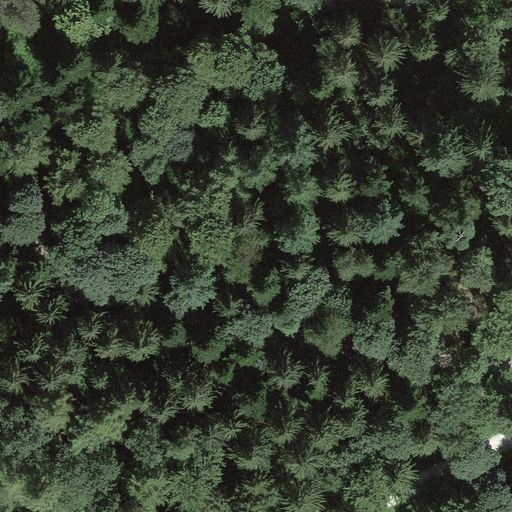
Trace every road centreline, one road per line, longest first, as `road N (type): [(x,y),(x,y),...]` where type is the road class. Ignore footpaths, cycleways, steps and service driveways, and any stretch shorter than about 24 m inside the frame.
road 1 (track): [(511,366),(301,339),(156,305),(67,272),(0,229)]
road 2 (unclassified): [(511,433),(355,511)]
